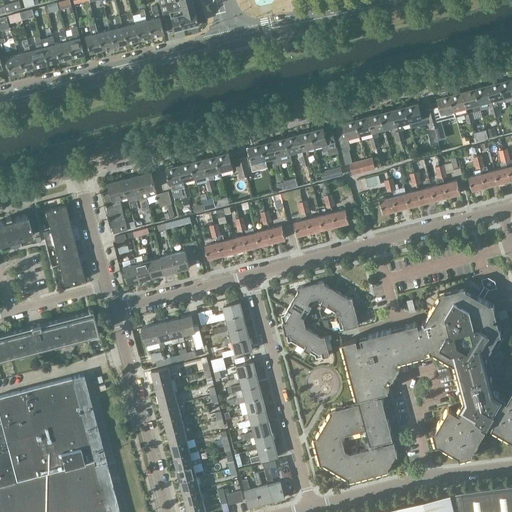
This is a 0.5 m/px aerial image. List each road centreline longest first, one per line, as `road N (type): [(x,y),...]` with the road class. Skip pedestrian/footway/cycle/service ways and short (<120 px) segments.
road 1 (residential): [(76,169),(511,55)]
road 2 (residential): [(251,274),(501,209)]
road 3 (secondary): [(0,100),(231,40)]
road 4 (residential): [(310,505),(251,274)]
road 5 (residential): [(166,511),(113,309)]
road 6 (unclassified): [(310,505),(430,475),(511,465)]
road 7 (secondary): [(231,40),(386,0)]
road 8 (residential): [(113,309),(76,169)]
road 9 (residential): [(113,309),(251,274)]
